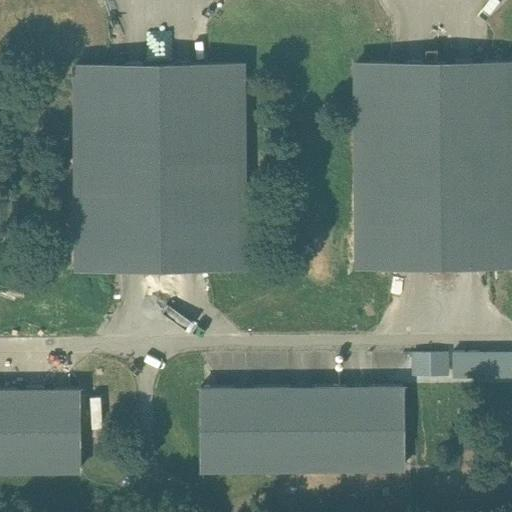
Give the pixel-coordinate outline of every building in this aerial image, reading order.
[(292,0),(318,36),(331,27),(311,0),(292,0)] [(511,65),(359,67),(361,267),(511,265),(511,65)] [(247,68),(85,69),(87,268),(249,267),(247,68)] [(415,369),(511,369),(511,344),(415,344),(415,369)] [(404,473),(404,388),(203,388),(204,473),(404,473)] [(0,478),(85,478),(84,393),(0,393),(0,478)]
